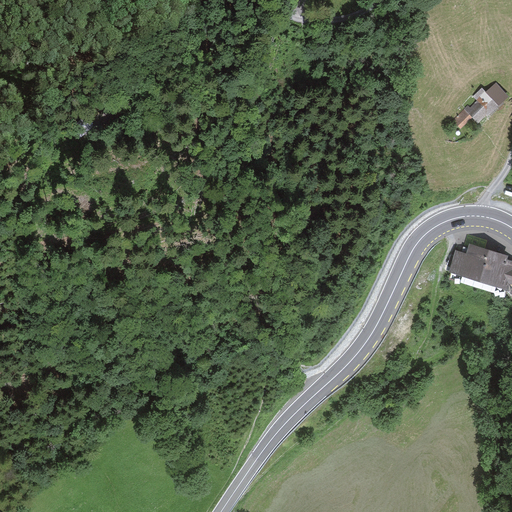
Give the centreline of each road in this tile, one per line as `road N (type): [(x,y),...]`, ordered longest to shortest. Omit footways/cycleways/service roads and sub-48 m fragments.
road 1 (primary): [(511,227),(473,215),(425,234),(371,335),(283,425),(220,511)]
road 2 (track): [(197,0),(196,105),(177,121),(151,117),(124,96)]
